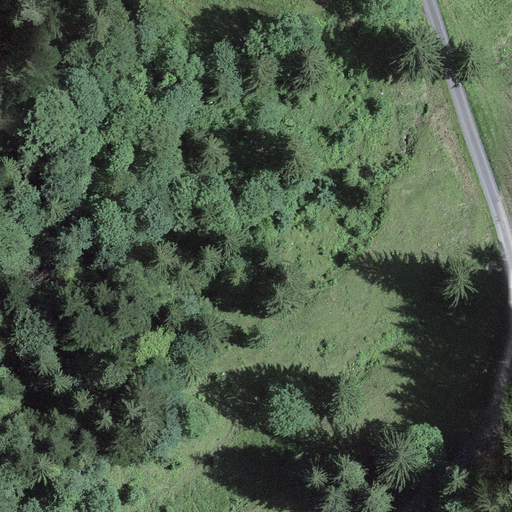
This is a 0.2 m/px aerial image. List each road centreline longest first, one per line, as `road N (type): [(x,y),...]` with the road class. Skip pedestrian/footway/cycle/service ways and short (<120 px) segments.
road 1 (track): [(511,273),(431,0)]
road 2 (track): [(406,511),(489,421),(511,356)]
